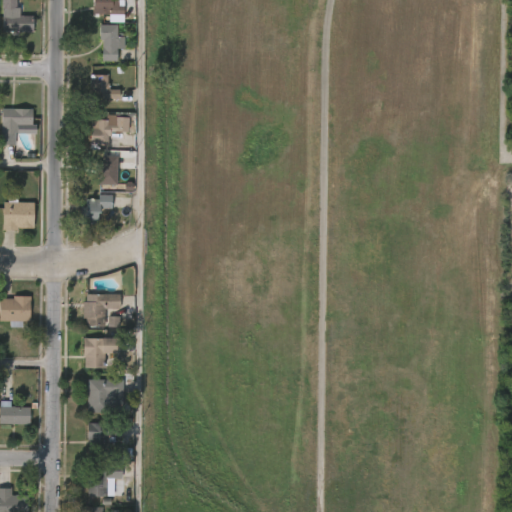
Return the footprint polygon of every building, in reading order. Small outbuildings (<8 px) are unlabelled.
[(18,0),(18,7),(20,7),(20,3),(24,3),(24,11),(21,11),(21,15),(34,16),(34,31),(3,31),(3,0),(18,0)] [(84,26),(109,26),(108,10),(98,10),(98,0),(80,1),(80,18),(84,18),(84,26)] [(111,0),(111,6),(123,6),(123,15),(97,13),(97,10),(95,10),(95,5),(92,5),(92,0),(111,0)] [(0,43),(20,44),(20,27),(5,27),(6,7),(0,6),(0,43)] [(118,36),(124,37),(123,48),(116,48),(116,60),(101,60),(101,39),(98,39),(98,24),(117,25),(116,36),(118,36)] [(111,60),(112,48),(104,48),(105,36),(88,36),(88,72),(104,73),(104,60),(111,60)] [(107,74),(108,89),(118,89),(118,99),(99,99),(99,95),(94,95),(94,92),(92,92),(92,89),(88,89),(89,74),(107,74)] [(95,87),(78,86),(78,110),(106,111),(107,101),(95,101),(95,87)] [(33,126),(15,126),(15,131),(16,131),(16,145),(3,145),(3,131),(4,131),(3,109),(33,109),(33,126)] [(127,117),(127,134),(109,134),(108,145),(89,144),(90,126),(95,126),(95,119),(107,119),(107,123),(114,123),(114,116),(127,117)] [(116,143),(116,125),(102,125),(102,132),(78,132),(78,153),(97,153),(97,143),(116,143)] [(117,162),(116,185),(97,184),(97,175),(93,175),(93,165),(99,165),(99,163),(101,163),(101,155),(117,156),(117,162)] [(105,168),(88,167),(87,196),(104,196),(105,168)] [(16,194),(16,202),(33,202),(32,228),(16,228),(16,231),(1,231),(2,202),(7,202),(7,194),(16,194)] [(93,220),(93,225),(85,225),(85,220),(79,220),(79,206),(85,206),(85,199),(98,199),(98,194),(111,194),(111,209),(99,209),(99,220),(93,220)] [(99,206),(85,206),(85,210),(69,211),(69,236),(86,235),(86,220),(100,219),(99,206)] [(104,317),(104,326),(87,326),(87,318),(84,317),(84,301),(87,301),(87,293),(120,294),(120,308),(105,307),(104,317)] [(22,322),(22,328),(9,328),(9,325),(0,325),(0,299),(12,299),(12,297),(29,297),(29,322),(22,322)] [(71,305),(70,337),(92,338),(92,320),(107,320),(108,306),(71,305)] [(94,338),(106,338),(106,328),(95,328),(94,338)] [(105,367),(84,367),(84,337),(122,336),(122,353),(105,353),(105,367)] [(104,365),(104,350),(71,349),(70,379),(91,380),(91,364),(104,365)] [(108,413),(86,412),(86,380),(122,380),(122,395),(108,394),(108,413)] [(9,404),(9,406),(14,407),(28,407),(28,425),(0,424),(0,401),(9,401),(9,404)] [(0,435),(17,435),(17,418),(0,418),(0,435)] [(111,438),(111,443),(107,443),(107,453),(88,453),(88,441),(86,441),(86,423),(121,423),(121,438),(111,438)] [(108,451),(109,436),(74,435),(74,457),(96,457),(96,450),(108,451)] [(104,492),(104,497),(85,496),(87,464),(105,465),(104,492)] [(75,508),(94,507),(94,490),(109,490),(109,480),(74,480),(75,508)] [(0,511),(0,488),(10,488),(10,495),(26,495),(26,511),(0,511)]
